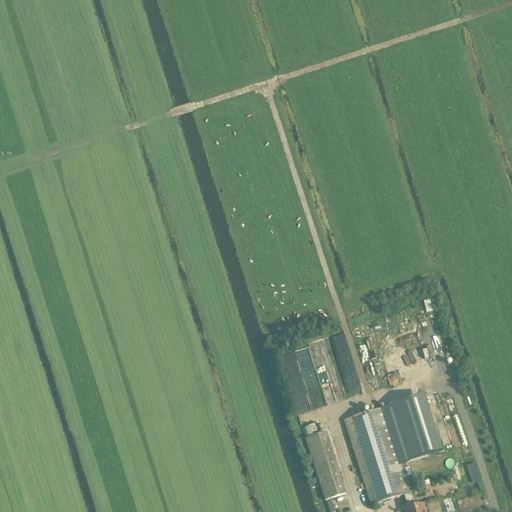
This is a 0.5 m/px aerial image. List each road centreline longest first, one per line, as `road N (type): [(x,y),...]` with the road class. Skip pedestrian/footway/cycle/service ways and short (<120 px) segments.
road 1 (track): [(0,171),(511,4)]
road 2 (track): [(369,401),(266,85)]
